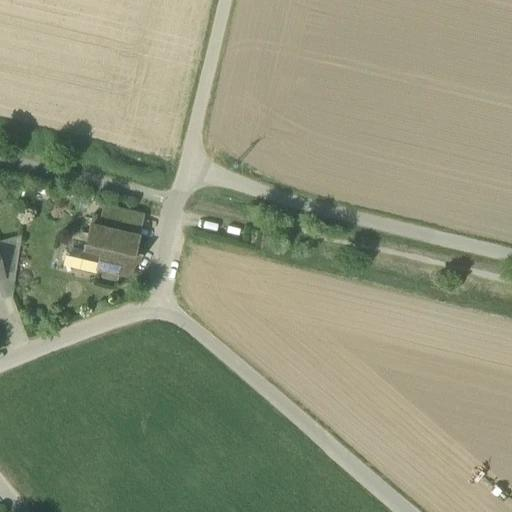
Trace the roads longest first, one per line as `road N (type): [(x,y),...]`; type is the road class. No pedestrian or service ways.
road 1 (unclassified): [(407,511),(157,303)]
road 2 (track): [(267,195),(511,254)]
road 3 (track): [(185,173),(226,0)]
road 4 (residential): [(157,303),(0,363)]
